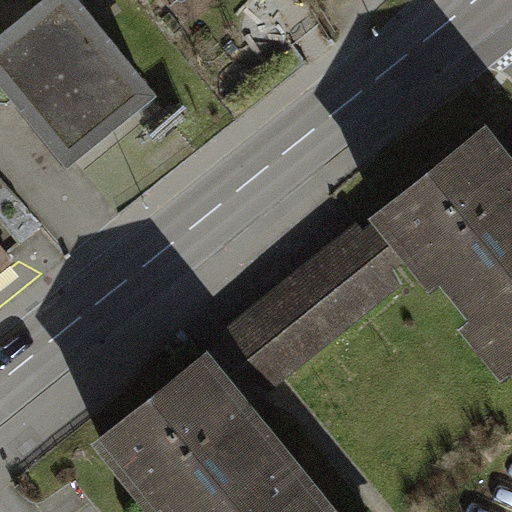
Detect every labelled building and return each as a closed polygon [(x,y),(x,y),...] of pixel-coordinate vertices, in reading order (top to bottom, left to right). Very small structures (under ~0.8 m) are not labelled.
[(75,0),(40,0),(0,32),(0,72),(64,154),(146,89),(75,0)] [(478,349),(511,322),(511,181),(480,141),(378,221),(478,349)] [(360,223),(223,334),(264,384),(401,273),(360,223)] [(0,251),(0,271),(10,264),(0,251)] [(511,322),(478,349),(511,393),(511,322)] [(144,511),(295,511),(304,506),(204,377),(101,457),(144,511)]
